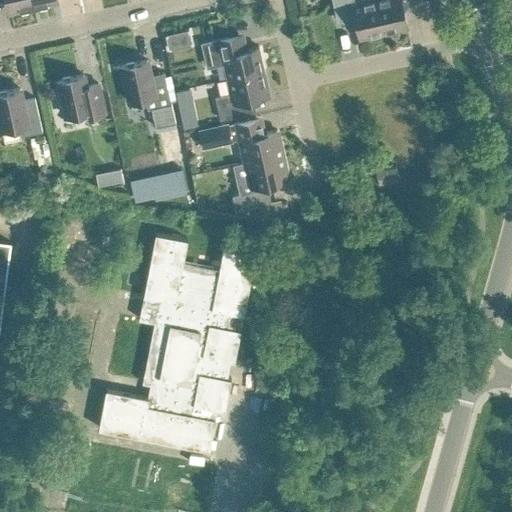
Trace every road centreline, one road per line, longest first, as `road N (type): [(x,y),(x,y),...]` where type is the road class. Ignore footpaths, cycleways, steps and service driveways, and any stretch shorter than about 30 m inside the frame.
road 1 (residential): [(470,361),(511,196),(506,110),(486,37)]
road 2 (residential): [(294,81),(486,37)]
road 3 (residential): [(0,45),(182,0)]
road 4 (residential): [(427,511),(470,361)]
